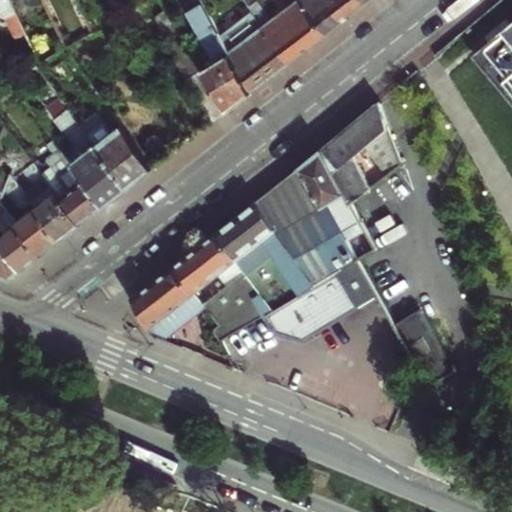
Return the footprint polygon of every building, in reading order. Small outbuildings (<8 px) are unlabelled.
[(0,0),(0,6),(5,17),(17,11),(12,0),(0,0)] [(247,0),(254,9),(293,62),(311,48),(329,34),(302,0),(284,0),(290,7),(275,18),(265,6),(269,3),(266,0),(247,0)] [(302,0),(329,34),(340,25),(353,16),(340,0),(302,0)] [(340,0),(353,16),(362,8),(373,0),(372,0),(340,0)] [(201,63),(231,110),(245,99),(255,91),(222,33),(204,1),(189,10),(215,55),(201,63)] [(188,78),(215,122),(231,110),(201,63),(168,9),(158,15),(175,43),(171,45),(190,77),(188,78)] [(254,9),(222,33),(255,91),(280,72),(293,62),(254,9)] [(511,25),(476,56),(511,101),(511,25)] [(37,65),(11,80),(19,91),(43,72),(37,65)] [(86,151),(73,160),(108,205),(121,195),(131,186),(83,123),(55,88),(45,96),(60,116),(58,118),(75,141),(77,139),(86,151)] [(402,168),(389,128),(381,101),(358,120),(337,137),(350,161),(358,154),(361,158),(367,152),(384,172),(388,177),(402,168)] [(99,110),(83,123),(131,186),(145,176),(156,168),(125,125),(116,132),(99,110)] [(367,192),(350,161),(337,137),(332,141),(324,148),(352,202),(367,192)] [(40,157),(36,160),(84,223),(94,215),(108,205),(73,160),(56,138),(50,144),(57,152),(43,162),(40,157)] [(27,191),(64,238),(73,231),(84,223),(36,160),(24,145),(18,159),(37,184),(27,191)] [(377,251),(352,202),(324,148),(314,156),(302,166),(321,209),(327,206),(347,244),(361,237),(364,242),(370,255),(377,251)] [(281,182),(258,200),(309,289),(357,262),(350,249),(347,244),(327,206),(321,209),(302,166),(281,182)] [(30,211),(18,220),(44,254),(53,247),(64,238),(27,191),(13,173),(10,179),(7,188),(20,205),(27,206),(30,211)] [(0,205),(2,201),(7,188),(10,179),(2,176),(0,182),(0,205)] [(266,264),(288,301),(309,289),(258,200),(236,218),(255,244),(259,242),(270,262),(266,264)] [(0,237),(11,252),(24,269),(32,263),(44,254),(18,220),(2,201),(0,205),(0,223),(6,232),(0,236),(0,237)] [(237,259),(246,272),(262,292),(256,297),(266,313),(288,301),(266,264),(270,262),(259,242),(255,244),(236,218),(217,233),(237,259)] [(237,259),(217,233),(196,249),(175,265),(196,292),(219,273),(229,285),(246,272),(237,259)] [(347,244),(350,249),(364,242),(361,237),(347,244)] [(11,252),(0,247),(0,272),(13,278),(24,269),(11,252)] [(375,297),(357,262),(309,289),(288,301),(266,313),(277,332),(302,339),(375,297)] [(204,303),(196,292),(175,265),(155,281),(134,298),(154,336),(171,343),(159,321),(181,303),(190,315),(204,303)] [(221,342),(222,341),(266,313),(256,297),(262,292),(246,272),(229,285),(204,303),(211,312),(221,325),(214,330),(221,342)] [(171,343),(211,312),(204,303),(190,315),(181,303),(159,321),(171,343)] [(424,377),(441,369),(436,360),(440,358),(415,309),(394,320),(424,377)] [(418,380),(424,377),(394,320),(388,323),(411,367),(418,380)] [(179,511),(87,480),(75,511),(179,511)]
